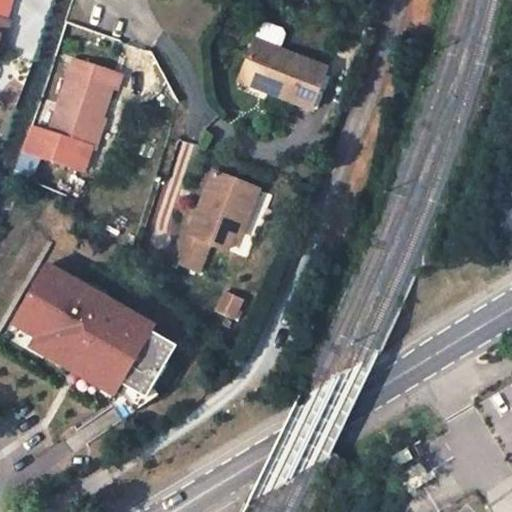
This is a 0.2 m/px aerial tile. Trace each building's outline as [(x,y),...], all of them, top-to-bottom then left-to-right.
[(0,41),(3,32),(7,33),(12,15),(0,11),(0,41)] [(268,97),(309,113),(327,69),(257,41),(243,74),(272,87),(268,97)] [(74,59),(48,131),(70,139),(91,147),(112,88),(116,90),(122,75),(74,59)] [(239,85),(268,97),(272,87),(243,74),(239,85)] [(32,126),(24,150),(62,163),(70,139),(48,131),(32,126)] [(91,147),(70,139),(62,163),(83,170),(91,147)] [(224,250),(230,234),(250,185),(216,170),(205,196),(211,198),(207,206),(201,204),(189,235),(184,233),(173,261),(198,271),(209,244),(224,250)] [(260,189),(250,185),(230,234),(240,238),(260,189)] [(106,299),(45,264),(15,317),(40,331),(33,341),(80,368),(77,373),(114,394),(120,383),(145,398),(175,345),(103,303),(106,299)] [(120,383),(114,394),(134,411),(145,398),(120,383)]
